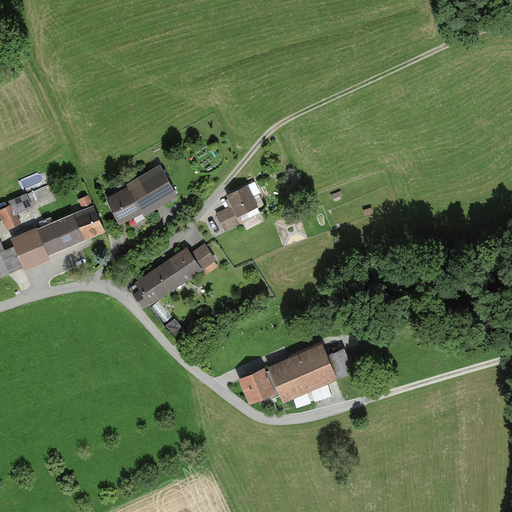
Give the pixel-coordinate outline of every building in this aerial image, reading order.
[(132,186),(111,198),(126,225),(146,213),(147,216),(182,196),(164,164),(130,183),(132,186)] [(234,207),(221,213),(229,230),(245,222),(242,217),(264,206),(253,185),(228,197),(234,207)] [(0,231),(0,277),(27,267),(29,271),(56,260),(54,254),(107,233),(92,196),(80,200),(84,208),(16,236),(20,246),(8,250),(0,231)] [(0,211),(8,228),(23,221),(12,200),(0,206),(0,211)] [(190,247),(134,285),(149,307),(203,270),(207,275),(219,267),(216,262),(218,260),(207,244),(194,253),(190,247)] [(269,366),(244,378),(255,401),(282,389),(289,404),(358,372),(347,349),(334,355),(329,344),(271,370),(269,366)]
